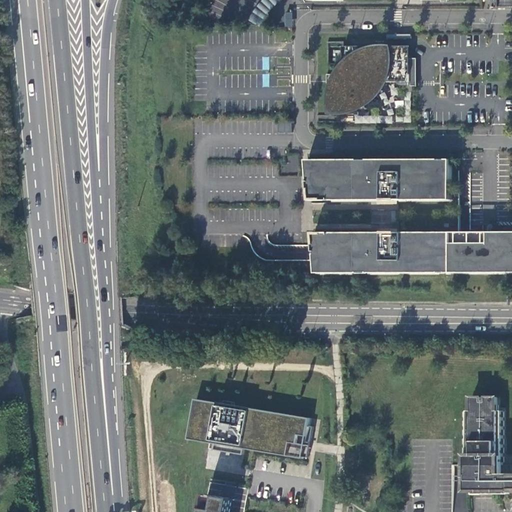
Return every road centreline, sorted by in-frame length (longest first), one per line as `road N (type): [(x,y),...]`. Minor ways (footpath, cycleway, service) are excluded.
road 1 (unclassified): [(511,17),(318,16),(300,32),(306,139),(511,141)]
road 2 (trunk): [(109,511),(57,0)]
road 3 (secondary): [(1,299),(162,313),(511,320)]
road 4 (trunk): [(36,144),(70,511)]
road 5 (trunk): [(109,511),(117,494),(99,187)]
road 6 (unclassified): [(1,299),(35,511)]
road 7 (trunk): [(99,187),(85,0)]
road 8 (trunk): [(99,187),(112,0)]
road 9 (trunk): [(13,0),(26,122),(36,144)]
road 10 (trunk): [(27,0),(36,144)]
